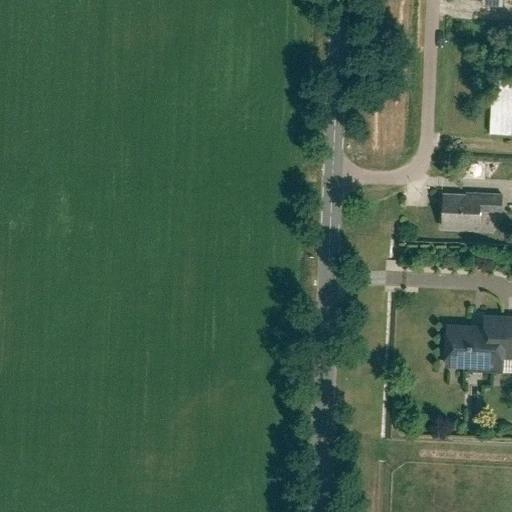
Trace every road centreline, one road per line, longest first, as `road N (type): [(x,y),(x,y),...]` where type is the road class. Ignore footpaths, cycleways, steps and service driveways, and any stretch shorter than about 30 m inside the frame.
road 1 (unclassified): [(319,511),(333,176)]
road 2 (residential): [(333,176),(410,180),(427,157),(434,0)]
road 3 (unclassified): [(333,176),(341,0)]
